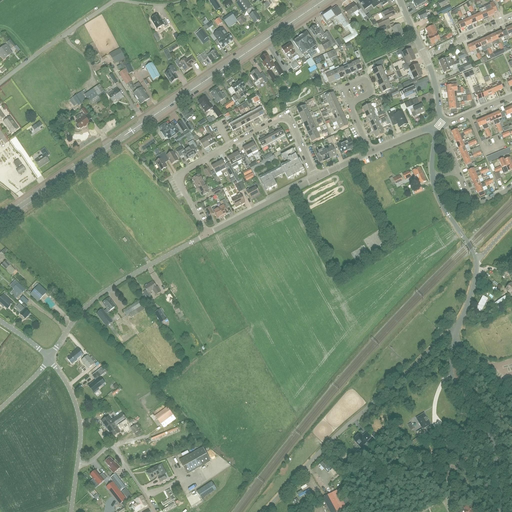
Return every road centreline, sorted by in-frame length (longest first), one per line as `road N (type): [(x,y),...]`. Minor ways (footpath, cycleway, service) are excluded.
road 1 (tertiary): [(0,220),(323,0)]
road 2 (unclassified): [(263,511),(458,322)]
road 3 (residential): [(49,357),(95,297),(207,234)]
road 4 (unclassified): [(501,511),(488,429),(451,374),(458,322)]
road 5 (unclassified): [(0,82),(115,0)]
road 6 (residential): [(230,145),(286,115),(317,177)]
road 7 (residential): [(207,234),(176,176),(230,145)]
road 8 (residential): [(207,234),(317,177)]
